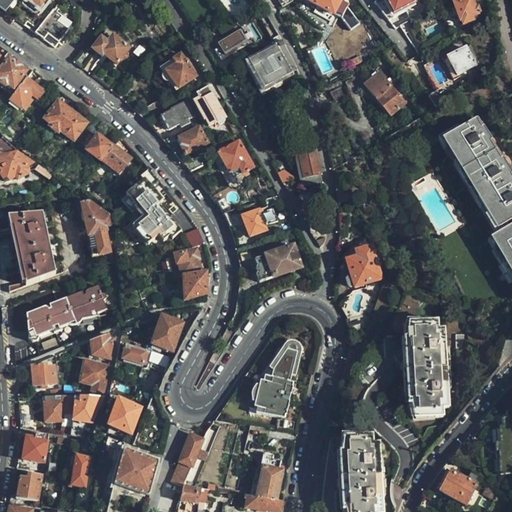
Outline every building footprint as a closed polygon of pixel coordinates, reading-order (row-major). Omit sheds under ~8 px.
[(13,0),(0,0),(0,1),(0,9),(4,12),(14,0),(13,0)] [(38,18),(50,0),(23,0),(24,0),(21,5),(38,18)] [(276,0),(282,8),(295,0),(294,0),(276,0)] [(341,2),(341,0),(311,0),(309,4),(334,17),(336,14),(342,18),(348,6),(341,2)] [(414,0),(380,0),(376,3),(389,20),(405,11),(404,9),(416,2),(414,0)] [(484,10),(482,4),(480,0),(454,0),(454,1),(453,1),(459,24),(463,23),(464,25),(475,21),(475,19),(479,18),(477,12),(484,10)] [(35,35),(55,50),(68,30),(56,22),(60,16),(53,11),(35,35)] [(56,22),(68,30),(72,24),(60,16),(56,22)] [(237,51),(247,45),(239,33),(221,44),(223,47),(215,53),(220,62),(229,57),(232,60),(240,55),(237,51)] [(116,66),(129,50),(112,38),(107,44),(101,40),(92,51),(101,58),(103,56),(116,66)] [(292,59),(283,43),(250,62),(266,90),(297,71),(292,59)] [(475,68),(465,49),(447,58),(446,56),(440,60),(453,82),(459,79),(458,77),(475,68)] [(197,78),(182,55),(160,69),(176,92),(197,78)] [(0,81),(13,91),(26,73),(8,60),(0,71),(0,81)] [(396,107),(389,97),(393,94),(391,91),(392,90),(392,88),(391,87),(390,86),(389,86),(388,86),(387,86),(386,87),(386,88),(386,89),(382,85),(380,86),(372,76),(356,89),(381,121),(396,107)] [(43,93),(26,80),(10,101),(24,112),(32,102),(30,101),(32,97),(37,101),(43,93)] [(336,103),(348,95),(343,86),(330,93),(336,103)] [(227,120),(209,88),(197,95),(200,99),(194,104),(205,123),(208,122),(211,129),(218,125),(220,127),(225,124),(225,121),(227,120)] [(428,96),(435,108),(446,100),(439,89),(428,96)] [(87,125),(57,103),(44,121),(51,126),(49,128),(58,134),(59,132),(73,143),(87,125)] [(194,117),(186,103),(161,117),(168,132),(179,126),(181,129),(190,124),(188,120),(194,117)] [(149,109),(139,116),(145,122),(154,116),(149,109)] [(511,225),(511,169),(484,120),(446,141),(500,238),(492,242),(511,277),(511,231),(511,232),(509,227),(511,225)] [(234,136),(238,134),(241,132),(235,122),(228,125),(234,136)] [(199,129),(168,146),(173,152),(181,148),(185,157),(207,145),(199,129)] [(100,162),(111,146),(97,137),(86,151),(100,162)] [(0,155),(17,152),(17,151),(1,139),(0,140),(0,155)] [(224,142),(214,147),(217,152),(227,147),(224,142)] [(228,174),(229,174),(238,169),(241,175),(241,176),(252,170),(238,143),(217,154),(224,166),(222,167),(226,173),(227,172),(228,174)] [(131,160),(114,146),(102,163),(118,177),(131,160)] [(321,175),(316,147),(294,153),(300,180),(321,175)] [(19,155),(17,152),(0,155),(0,174),(4,181),(7,182),(16,177),(18,181),(25,179),(28,170),(26,168),(33,164),(22,155),(19,155)] [(197,156),(183,164),(184,164),(185,165),(185,166),(186,166),(186,167),(186,168),(187,168),(188,169),(189,170),(189,171),(190,171),(190,172),(191,173),(202,166),(197,156)] [(212,177),(207,168),(193,176),(194,176),(194,177),(195,177),(195,178),(196,178),(196,179),(197,180),(197,181),(198,181),(199,182),(199,183),(200,184),(212,177)] [(238,169),(229,174),(233,180),(241,175),(238,169)] [(332,172),(336,193),(341,190),(334,171),(332,172)] [(179,232),(158,206),(162,203),(145,182),(126,197),(135,209),(133,211),(140,218),(129,229),(145,248),(155,241),(160,245),(166,240),(168,242),(179,232)] [(110,227),(108,216),(90,204),(82,205),(83,214),(81,214),(83,223),(85,222),(92,258),(109,254),(107,234),(108,234),(108,228),(110,227)] [(266,231),(258,212),(241,218),(249,238),(266,231)] [(237,214),(224,218),(227,225),(239,222),(237,214)] [(0,219),(0,231),(12,229),(24,284),(8,287),(9,293),(56,276),(43,215),(0,219)] [(199,229),(187,234),(192,247),(204,242),(199,229)] [(379,281),(370,248),(355,252),(356,258),(345,262),(350,277),(344,279),(347,288),(352,287),(353,289),(379,281)] [(302,266),(305,265),(302,256),(300,257),(297,249),(257,261),(259,268),(257,269),(259,277),(256,278),(260,289),(293,279),(305,274),(302,266)] [(183,277),(200,273),(198,260),(199,260),(196,251),(175,256),(178,266),(179,266),(183,277)] [(308,283),(305,274),(293,279),(295,287),(308,283)] [(207,294),(205,276),(184,278),(185,301),(207,294)] [(80,321),(90,319),(89,315),(97,312),(98,315),(104,312),(106,311),(104,304),(106,302),(106,301),(107,300),(106,298),(106,297),(103,295),(100,295),(98,288),(90,291),(89,293),(88,295),(82,297),(81,295),(48,307),(50,311),(43,313),(41,310),(40,310),(25,315),(26,334),(31,333),(32,337),(29,339),(28,340),(28,343),(31,345),(34,344),(37,342),(37,338),(51,333),(50,330),(58,327),(59,329),(75,323),(80,321)] [(362,316),(345,321),(345,322),(345,323),(346,324),(346,325),(346,326),(347,326),(346,327),(347,327),(347,328),(347,329),(348,330),(348,331),(348,332),(364,328),(364,326),(362,316)] [(173,352),(183,325),(162,317),(152,346),(173,352)] [(442,388),(431,330),(428,331),(426,320),(408,323),(410,334),(406,334),(417,392),(420,392),(421,402),(440,399),(438,388),(442,388)] [(77,328),(75,323),(59,329),(58,327),(50,330),(51,333),(37,338),(39,343),(77,328)] [(109,334),(87,343),(89,358),(110,362),(114,340),(111,341),(109,334)] [(260,383),(256,411),(267,412),(266,418),(288,421),(293,382),(290,381),(291,376),(296,376),(299,354),(299,353),(299,352),(299,351),(299,350),(298,349),(298,348),(297,347),(296,346),(295,345),(294,344),(293,344),(292,344),(290,344),(288,344),(287,345),(286,346),(285,346),(284,347),(284,348),(269,370),(271,372),(270,378),(272,379),(271,385),(260,383)] [(148,352),(125,346),(122,360),(145,365),(148,352)] [(150,361),(170,366),(174,359),(152,353),(150,361)] [(92,392),(103,394),(109,368),(84,363),(81,383),(93,385),(92,392)] [(32,366),(24,369),(26,381),(34,380),(34,387),(44,386),(44,388),(53,388),(53,386),(56,385),(54,367),(46,368),(46,365),(34,367),(32,366)] [(270,378),(260,377),(260,383),(271,385),(272,379),(270,378)] [(136,385),(131,401),(136,402),(141,387),(136,385)] [(74,397),(60,397),(44,398),(45,424),(63,422),(63,414),(72,413),(73,403),(74,397)] [(80,403),(73,403),(72,413),(72,422),(91,424),(103,397),(81,398),(80,403)] [(130,436),(140,410),(118,401),(108,427),(130,436)] [(34,405),(18,405),(20,428),(36,431),(36,416),(34,413),(34,405)] [(511,511),(511,412),(504,413),(504,419),(500,419),(500,428),(497,428),(498,444),(493,445),(494,451),(496,451),(497,476),(511,475),(511,511)] [(63,422),(62,424),(72,425),(72,422),(72,413),(63,414),(63,422)] [(72,425),(62,424),(60,424),(58,434),(70,436),(72,425)] [(23,460),(18,459),(17,467),(29,469),(30,462),(43,464),(48,437),(36,435),(35,439),(27,438),(23,460)] [(185,487),(197,458),(200,452),(204,441),(190,436),(171,483),(183,489),(185,487)] [(387,497),(378,446),(375,446),(373,436),(354,439),(356,449),(352,450),(362,501),(365,500),(366,510),(386,507),(385,497),(387,497)] [(56,445),(68,447),(69,440),(57,439),(56,445)] [(148,497),(159,463),(125,452),(113,486),(148,497)] [(205,461),(208,455),(200,452),(197,458),(205,461)] [(257,498),(277,501),(282,468),(279,467),(280,462),(272,461),(273,456),(262,454),(260,469),(262,469),(257,498)] [(75,458),(78,458),(78,456),(72,455),(67,489),(76,491),(77,488),(70,487),(75,458)] [(90,460),(78,458),(75,458),(70,487),(77,488),(85,489),(90,460)] [(468,507),(478,487),(447,471),(438,491),(468,507)] [(17,495),(12,494),(10,504),(24,505),(25,501),(38,503),(41,477),(28,475),(28,480),(20,479),(17,495)] [(211,491),(194,488),(185,487),(183,489),(180,494),(179,502),(191,504),(192,501),(208,503),(211,491)] [(245,510),(266,511),(280,511),(282,502),(277,501),(257,498),(250,497),(247,496),(245,510)]
